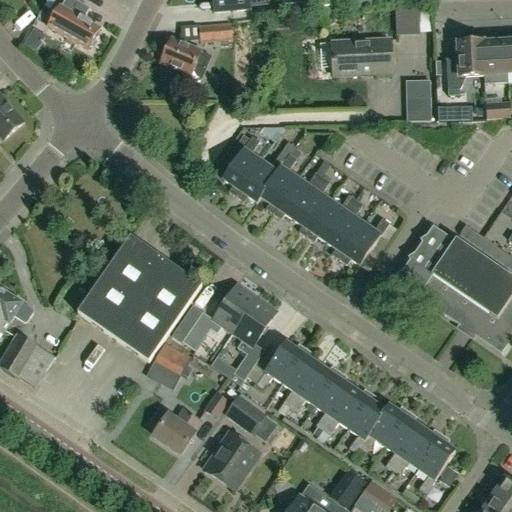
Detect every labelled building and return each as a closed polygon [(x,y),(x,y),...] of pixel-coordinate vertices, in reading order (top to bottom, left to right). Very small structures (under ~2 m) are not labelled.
[(48,29),(60,36),(88,52),(90,49),(93,49),(97,43),(95,40),(100,30),(84,21),(90,10),(72,0),(66,0),(62,8),(61,8),(48,29)] [(212,0),(214,14),(250,11),(248,0),(212,0)] [(258,21),(328,15),(328,6),(317,6),(316,0),(289,0),(290,4),(256,7),(258,21)] [(378,10),(376,0),(351,0),(347,0),(348,12),(378,10)] [(396,4),(398,29),(425,28),(424,3),(396,4)] [(231,26),(198,29),(199,46),(233,43),(231,26)] [(210,58),(200,54),(201,52),(188,46),(187,47),(171,41),(161,65),(190,78),(190,77),(201,82),(210,58)] [(331,45),(332,79),(390,77),(389,43),(331,45)] [(483,79),(481,45),(457,46),(458,62),(445,62),(447,92),(459,92),(465,80),(483,79)] [(482,45),(481,45),(483,79),(484,79),(484,77),(507,75),(505,45),(482,47),(482,45)] [(405,84),(406,122),(431,121),(430,83),(405,84)] [(0,140),(2,143),(24,124),(0,96),(0,140)] [(493,109),(485,109),(485,122),(494,122),(493,109)] [(471,110),(437,111),(437,125),(471,124),(471,110)] [(235,200),(259,164),(249,157),(258,144),(251,139),(222,182),(231,189),(228,195),(235,200)] [(287,145),(278,158),(285,162),(288,157),(289,158),(293,151),(294,150),(287,145)] [(285,162),(260,201),(268,207),(264,212),(272,217),(298,183),(286,175),(295,162),(296,163),(301,156),(293,151),(289,158),(288,157),(285,162)] [(269,171),(259,164),(235,200),(243,205),(247,200),(256,206),(260,201),(285,162),(278,158),(269,171)] [(298,183),(272,217),(280,222),(283,217),(292,223),(323,181),(315,176),(306,189),(298,183)] [(329,185),(323,181),(292,223),(301,229),(298,235),(305,240),(330,204),(320,198),(329,185)] [(339,211),(330,204),(305,240),(313,246),(317,240),(325,246),(355,203),(348,198),(339,211)] [(355,203),(325,246),(334,252),(331,257),(338,263),(363,227),(353,221),(362,208),(355,203)] [(363,227),(338,263),(346,268),(350,263),(359,269),(389,226),(381,221),(373,234),(363,227)] [(418,300),(501,356),(511,339),(511,280),(455,241),(454,243),(433,228),(426,237),(420,242),(421,244),(414,255),(407,259),(409,262),(402,272),(396,276),(398,279),(392,287),(416,303),(418,300)] [(511,260),(482,240),(465,229),(459,237),(511,272),(511,260)] [(200,289),(129,240),(76,317),(148,366),(200,289)] [(231,336),(255,300),(237,287),(212,322),(202,315),(181,344),(195,354),(210,332),(216,336),(221,330),(231,336)] [(22,305),(2,293),(0,295),(0,338),(8,326),(13,319),(22,325),(26,324),(32,315),(32,311),(22,305)] [(276,314),(255,300),(231,336),(241,343),(236,350),(246,357),(233,376),(243,384),(245,380),(259,361),(249,354),(276,314)] [(17,336),(0,363),(0,370),(20,383),(21,382),(34,390),(55,361),(17,336)] [(99,366),(121,380),(135,359),(113,345),(99,366)] [(190,359),(165,346),(154,367),(179,380),(190,359)] [(298,347),(294,352),(284,346),(269,368),(259,361),(245,380),(256,387),(255,388),(262,393),(270,380),(282,388),(304,352),(298,347)] [(304,352),(282,388),(291,394),(282,407),(289,412),(317,368),(309,363),(312,358),(304,352)] [(317,368),(289,412),(295,416),(304,403),(314,410),(337,374),(331,370),(327,375),(317,368)] [(337,374),(314,410),(323,417),(315,430),(316,430),(322,435),(350,391),(342,385),(346,380),(337,374)] [(360,398),(350,391),(322,435),(328,439),(337,426),(347,433),(370,397),(363,393),(360,398)] [(216,396),(203,414),(216,423),(228,405),(216,396)] [(224,418),(252,438),(267,417),(239,397),(224,418)] [(378,403),(370,397),(347,433),(356,439),(348,452),(354,457),(358,451),(359,452),(383,414),(375,408),(378,403)] [(284,419),(289,412),(282,407),(277,414),(284,419)] [(396,415),(387,409),(359,452),(365,456),(373,444),(384,451),(407,415),(400,410),(396,415)] [(168,418),(153,439),(179,457),(194,436),(193,435),(200,425),(183,414),(177,424),(168,418)] [(414,420),(407,415),(384,451),(393,457),(384,469),(392,475),(420,431),(411,425),(414,420)] [(312,437),(318,441),(322,435),(316,430),(312,437)] [(429,438),(420,431),(392,475),(398,479),(407,466),(417,473),(440,437),(433,432),(429,438)] [(203,473),(233,494),(258,456),(229,436),(203,473)] [(448,443),(440,437),(417,473),(426,480),(417,493),(425,497),(431,489),(454,455),(444,448),(448,443)] [(438,483),(448,490),(457,476),(447,470),(438,483)] [(349,511),(367,486),(347,472),(329,498),(349,511)] [(484,489),(511,508),(511,485),(503,479),(496,488),(488,483),(484,489)] [(388,511),(397,500),(371,483),(357,504),(367,511),(388,511)] [(511,511),(511,508),(484,489),(478,499),(486,504),(481,511),(511,511)] [(326,511),(319,511),(299,498),(288,511),(343,511),(332,504),(326,511)]
